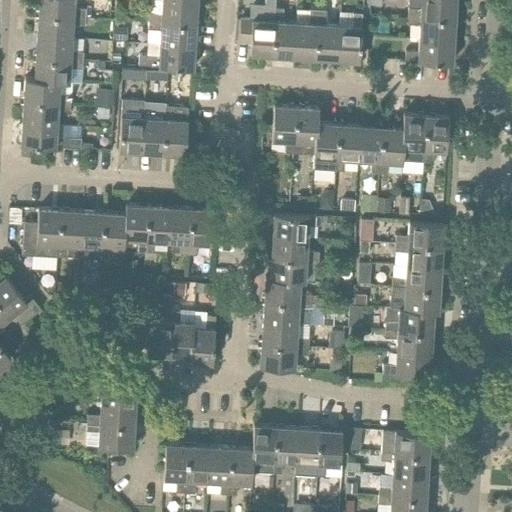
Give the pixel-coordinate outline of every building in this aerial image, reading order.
[(39,0),(38,13),(85,16),(86,8),(73,7),(73,0),(39,0)] [(250,53),(273,55),(276,8),(275,7),(275,0),(265,0),(265,6),(253,6),(252,19),(250,53)] [(407,16),(454,19),(455,0),(420,0),(420,8),(408,7),(407,16)] [(148,21),(195,24),(197,3),(162,1),(161,14),(149,13),(148,21)] [(273,55),(294,56),(296,21),(283,21),(283,8),(276,8),(273,55)] [(294,56),(315,57),(318,10),(309,10),(309,22),(296,21),(294,56)] [(315,57),(338,59),(340,24),(326,23),(326,11),(318,10),(315,57)] [(338,59),(359,60),(362,13),(353,12),(352,25),(340,24),(338,59)] [(37,35),(71,37),(72,24),(85,25),(85,16),(38,13),(37,35)] [(419,37),(453,39),(454,19),(407,16),(407,24),(419,25),(419,37)] [(159,45),(194,47),(195,24),(148,21),(148,30),(160,31),(159,45)] [(35,58),(83,61),(83,52),(71,51),(71,37),(37,35),(35,58)] [(405,50),(404,59),(452,62),(453,39),(419,37),(418,51),(405,50)] [(146,65),(193,68),(194,47),(159,45),(159,57),(146,56),(146,65)] [(48,81),(59,82),(68,82),(69,68),(82,69),(83,61),(35,58),(34,78),(48,79),(48,81)] [(23,100),(70,103),(71,94),(58,93),(59,82),(48,81),(48,79),(34,78),(25,77),(23,100)] [(22,121),(56,124),(57,110),(70,111),(70,103),(23,100),(22,121)] [(118,150),(141,151),(143,117),(130,116),(131,103),(121,103),(118,150)] [(284,152),(293,153),(296,106),(273,104),(271,139),(285,140),(284,152)] [(141,151),(162,153),(165,106),(157,105),(156,118),(143,117),(141,151)] [(165,106),(162,153),(185,154),(188,107),(165,106)] [(315,156),(318,121),(318,107),(296,106),(293,153),(301,153),(302,141),(314,142),(313,156),(315,156)] [(414,161),(422,162),(426,114),(403,112),(402,127),(401,139),(404,139),(403,148),(415,148),(414,161)] [(432,150),(446,150),(448,116),(426,114),(422,162),(431,162),(432,150)] [(22,144),(36,145),(68,147),(68,137),(56,137),(56,124),(22,121),(20,144),(22,144)] [(326,170),(335,170),(338,123),(318,121),(315,156),(327,157),(326,170)] [(344,158),(358,159),(360,124),(338,123),(335,170),(343,171),(344,158)] [(370,173),(380,173),(383,125),(360,124),(358,159),(371,160),(370,173)] [(383,125),(380,173),(387,174),(388,161),(402,162),(403,148),(404,139),(401,139),(402,127),(383,125)] [(22,144),(21,145),(21,154),(35,155),(36,145),(22,144)] [(409,196),(400,196),(399,213),(408,213),(409,196)] [(420,198),(419,213),(431,214),(432,207),(428,199),(420,198)] [(136,252),(145,252),(148,205),(125,204),(125,213),(124,238),(137,239),(136,252)] [(154,240),(167,241),(169,207),(148,205),(145,252),(153,253),(154,240)] [(179,254),(188,255),(191,208),(169,207),(167,241),(180,242),(179,254)] [(49,256),(58,256),(61,209),(38,208),(37,222),(24,222),(22,255),(49,257),(49,256)] [(191,208),(188,255),(196,255),(197,243),(211,244),(213,209),(191,208)] [(67,244),(79,245),(82,211),(61,209),(58,256),(66,257),(67,244)] [(92,259),(101,259),(104,212),(82,211),(79,245),(93,246),(92,259)] [(124,248),(124,238),(125,213),(104,212),(101,259),(109,260),(110,247),(124,248)] [(272,236),(307,238),(308,224),(320,225),(321,216),(274,213),(272,236)] [(361,218),(360,240),(370,241),(372,241),(374,219),(361,218)] [(395,243),(442,246),(443,223),(409,221),(408,235),(395,234),(395,243)] [(271,256),(318,259),(319,251),(306,251),(307,238),(272,236),(271,256)] [(369,253),(370,241),(360,240),(359,253),(369,253)] [(406,265),(441,268),(442,246),(395,243),(394,251),(407,252),(406,265)] [(287,281),(299,282),(304,282),(305,267),(318,268),(318,259),(271,256),(270,277),(285,278),(287,281)] [(370,263),(358,262),(356,282),(369,283),(370,263)] [(392,286),(439,289),(441,268),(406,265),(405,278),(393,277),(392,286)] [(23,322),(41,309),(29,294),(23,299),(5,275),(0,279),(0,305),(25,338),(32,333),(23,322)] [(263,300),(311,303),(311,295),(299,294),(299,282),(287,281),(285,278),(270,277),(265,277),(263,300)] [(175,298),(192,300),(194,281),(177,279),(175,298)] [(197,293),(214,294),(214,282),(198,281),(197,293)] [(419,311),(433,312),(438,312),(439,289),(392,286),(392,294),(404,295),(404,308),(419,308),(419,311)] [(262,322),(297,324),(298,311),(310,311),(311,303),(263,300),(262,322)] [(0,342),(7,352),(25,338),(0,305),(0,342)] [(146,354),(168,355),(172,308),(163,307),(162,320),(148,319),(146,354)] [(385,329),(432,332),(433,312),(419,311),(419,308),(404,308),(399,307),(398,322),(385,321),(385,329)] [(168,355),(189,356),(190,344),(193,341),(193,327),(193,322),(179,321),(180,308),(172,308),(168,355)] [(190,344),(189,356),(189,361),(212,362),(215,315),(206,315),(205,327),(193,327),(193,341),(190,344)] [(261,344),(308,347),(309,338),(296,337),(297,324),(262,322),(261,344)] [(396,352),(431,354),(432,332),(385,329),(384,338),(397,338),(396,352)] [(7,352),(0,342),(0,362),(10,355),(7,352)] [(259,366),(294,368),(295,354),(307,355),(308,347),(261,344),(259,366)] [(383,364),(382,373),(429,376),(431,354),(396,352),(395,365),(383,364)] [(100,402),(135,403),(136,382),(89,379),(89,388),(101,389),(100,402)] [(86,423),(134,425),(135,403),(100,402),(100,415),(87,414),(86,423)] [(98,446),(133,448),(134,425),(86,423),(86,431),(98,432),(98,446)] [(265,472),(273,473),(276,426),(253,425),(252,449),(252,459),(265,460),(265,472)] [(353,425),(349,446),(361,448),(364,426),(353,425)] [(282,461),(295,462),(297,427),(276,426),(273,473),(281,474),(282,461)] [(308,475),(316,476),(319,429),(297,427),(295,462),(308,462),(308,475)] [(319,429),(316,476),(324,476),(325,464),(339,464),(341,430),(319,429)] [(381,452),(428,455),(429,432),(382,430),(381,452)] [(176,491),(186,492),(189,445),(165,443),(163,478),(177,479),(176,491)] [(194,480),(206,480),(209,446),(189,445),(186,492),(193,492),(194,480)] [(219,494),(228,494),(231,447),(209,446),(206,480),(220,481),(219,494)] [(231,447),(228,494),(236,495),(237,482),(251,483),(252,459),(252,449),(231,447)] [(392,474),(427,476),(428,455),(381,452),(380,460),(393,461),(392,474)] [(378,495),(425,498),(427,476),(392,474),(391,488),(378,487),(378,495)] [(389,511),(424,511),(425,498),(378,495),(377,504),(390,504),(389,511)]
